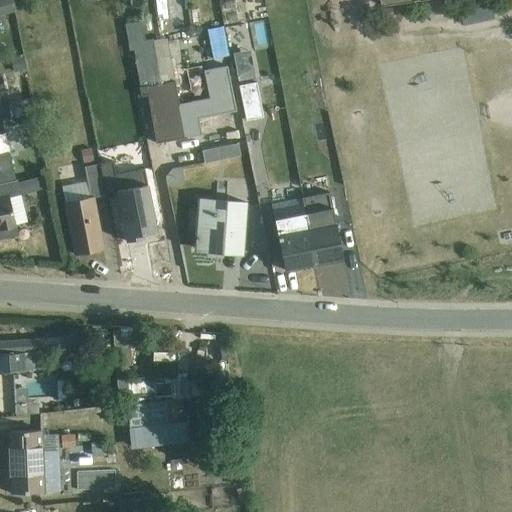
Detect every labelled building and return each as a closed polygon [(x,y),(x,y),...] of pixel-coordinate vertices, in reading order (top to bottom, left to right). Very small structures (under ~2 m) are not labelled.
[(0,0),(0,15),(15,12),(11,0),(0,0)] [(232,74),(230,60),(228,61),(217,63),(217,68),(206,70),(206,71),(187,74),(191,93),(177,96),(166,39),(153,41),(153,40),(144,41),(141,22),(125,26),(130,51),(134,51),(140,100),(148,98),(156,143),(211,132),(206,103),(196,105),(194,93),(205,92),(206,98),(230,93),(232,101),(238,99),(232,74)] [(235,78),(252,78),(252,51),(235,51),(235,78)] [(22,57),(11,59),(14,73),(25,71),(22,57)] [(27,76),(18,77),(22,98),(31,96),(27,76)] [(257,81),(239,85),(246,120),(264,117),(257,81)] [(217,99),(224,135),(237,132),(230,96),(217,99)] [(35,113),(31,99),(8,105),(11,119),(35,113)] [(0,183),(16,180),(5,133),(0,134),(0,183)] [(242,137),(200,148),(204,162),(245,151),(242,137)] [(92,147),(80,149),(83,163),(94,161),(92,147)] [(88,182),(62,187),(75,255),(103,249),(93,198),(105,195),(99,165),(85,168),(88,182)] [(46,188),(44,176),(43,176),(16,182),(16,180),(0,183),(0,237),(0,239),(18,234),(9,198),(46,188)] [(158,235),(149,179),(114,185),(123,241),(158,235)] [(343,259),(331,194),(303,199),(306,213),(316,265),(343,259)] [(199,198),(195,249),(211,250),(215,251),(215,248),(223,249),(223,253),(226,253),(243,255),(246,202),(199,198)] [(284,271),(316,265),(306,213),(275,219),(284,271)] [(80,335),(59,337),(60,350),(61,360),(81,359),(80,335)] [(60,350),(59,337),(47,339),(0,341),(0,371),(35,370),(40,364),(39,355),(47,355),(47,352),(60,350)] [(178,346),(162,346),(162,361),(178,361),(178,346)] [(175,400),(173,374),(125,379),(128,405),(146,404),(168,400),(175,400)] [(175,400),(182,400),(191,398),(191,397),(215,395),(213,375),(190,377),(173,374),(175,400)] [(27,388),(14,389),(15,404),(28,403),(27,388)] [(128,405),(131,450),(187,442),(182,400),(175,400),(168,400),(146,404),(128,405)] [(212,404),(195,405),(196,424),(214,423),(212,404)] [(42,435),(42,430),(8,432),(9,462),(11,494),(60,491),(58,448),(58,434),(42,435)] [(89,434),(61,435),(62,448),(89,446),(89,434)] [(115,446),(94,447),(95,456),(106,455),(105,453),(116,452),(115,446)] [(78,490),(116,488),(115,469),(77,471),(78,490)] [(148,511),(147,497),(119,500),(120,511),(148,511)]
